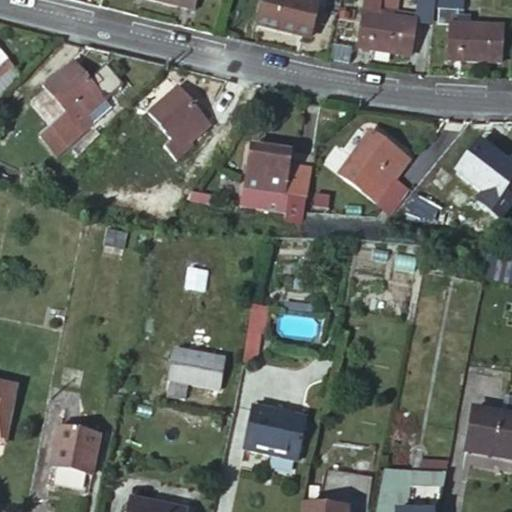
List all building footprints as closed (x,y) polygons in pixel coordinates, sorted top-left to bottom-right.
[(147,0),(193,11),(195,0),(147,0)] [(309,39),(318,5),(303,2),(296,0),(265,0),(259,27),(309,39)] [(365,0),(357,50),(408,58),(414,23),(378,17),(379,0),(365,0)] [(457,27),(457,18),(457,12),(464,12),(464,0),(439,0),(437,25),(449,26),(448,61),(500,64),(502,29),(469,27),(457,27)] [(470,19),(457,18),(457,27),(469,27),(470,19)] [(0,51),(0,77),(13,67),(0,51)] [(87,118),(106,102),(74,66),(46,90),(66,113),(38,137),(57,158),(93,126),(87,118)] [(210,127),(178,91),(149,115),(172,142),(165,148),(177,162),(194,147),(191,144),(210,127)] [(112,110),(106,102),(87,118),(93,126),(112,110)] [(385,191),(378,201),(391,211),(407,191),(394,181),(409,162),(371,133),(349,162),(339,175),(366,195),(375,183),(385,191)] [(511,178),(511,167),(480,144),(457,174),(484,194),(478,203),(487,210),(511,178)] [(286,207),(285,213),(284,223),(302,225),(311,169),(289,165),(290,154),(251,148),(243,200),(286,207)] [(190,177),(174,170),(162,193),(179,201),(190,177)] [(447,189),(437,179),(420,196),(431,206),(447,189)] [(385,191),(375,183),(366,195),(376,203),(378,201),(385,191)] [(242,208),(285,213),(286,207),(243,200),(242,208)] [(511,263),(488,258),(483,281),(511,286),(511,263)] [(204,293),(208,275),(190,272),(186,290),(204,293)] [(269,309),(255,306),(250,333),(261,335),(263,335),(269,309)] [(261,335),(250,333),(244,362),(255,364),(261,335)] [(219,391),(225,361),(175,351),(168,384),(170,384),(167,398),(185,401),(188,386),(219,391)] [(0,442),(4,443),(16,390),(0,386),(0,442)] [(296,462),(305,421),(253,410),(244,451),(296,462)] [(511,417),(504,416),(473,411),(466,453),(511,460),(511,417)] [(92,477),(100,436),(59,428),(51,467),(92,477)] [(130,475),(133,462),(119,458),(116,473),(130,475)] [(420,460),(418,475),(446,476),(448,463),(420,460)] [(418,475),(385,472),(377,511),(438,511),(446,476),(418,475)] [(184,511),(131,501),(128,511),(184,511)]
